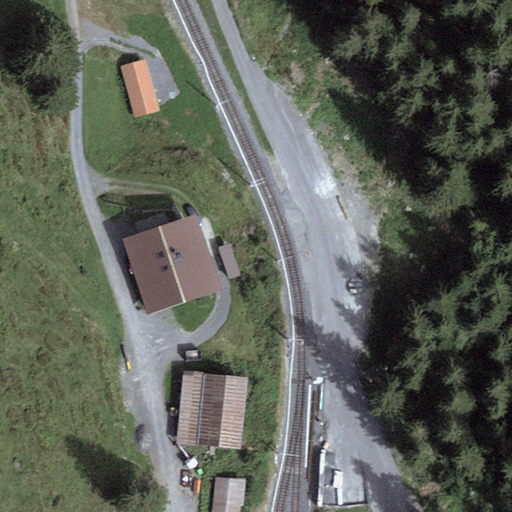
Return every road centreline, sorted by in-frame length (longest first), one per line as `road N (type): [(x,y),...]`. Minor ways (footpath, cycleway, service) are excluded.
road 1 (track): [(220,0),(313,237),(348,377),(397,511)]
road 2 (track): [(67,0),(78,60),(76,145),(139,338),(172,511)]
